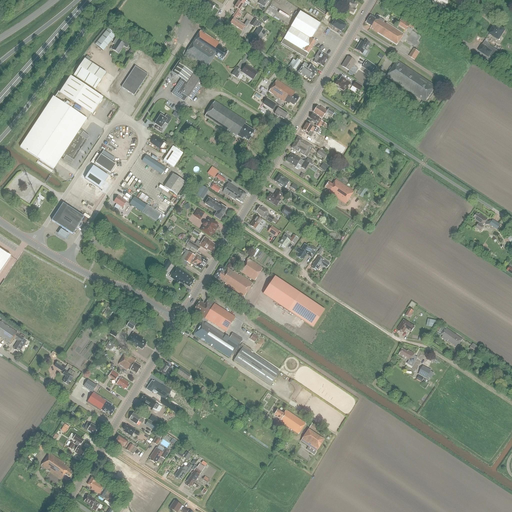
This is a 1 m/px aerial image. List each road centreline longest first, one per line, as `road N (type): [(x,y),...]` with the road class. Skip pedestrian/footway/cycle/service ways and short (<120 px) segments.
road 1 (residential): [(64,262),(141,144),(133,125),(112,123),(34,243)]
road 2 (secondary): [(179,320),(315,94)]
road 3 (unclassified): [(511,221),(315,94)]
road 4 (trunk): [(0,138),(107,0)]
road 5 (track): [(511,82),(385,0)]
road 6 (unclassified): [(114,426),(0,351)]
road 7 (trunk): [(0,97),(88,0)]
road 8 (secondary): [(64,262),(129,288),(179,320)]
road 9 (secondary): [(114,426),(179,320)]
road 10 (unclassified): [(315,94),(215,25)]
road 11 (track): [(102,445),(204,511)]
